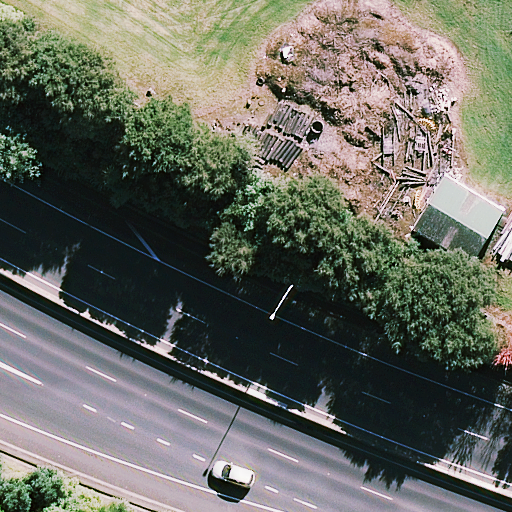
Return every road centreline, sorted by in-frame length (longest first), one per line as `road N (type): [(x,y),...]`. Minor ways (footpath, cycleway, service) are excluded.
road 1 (trunk): [(0,220),(312,371),(511,440)]
road 2 (trunk): [(261,451),(0,324)]
road 3 (trunk): [(261,451),(77,423),(0,393)]
road 4 (trunk): [(420,511),(261,451)]
